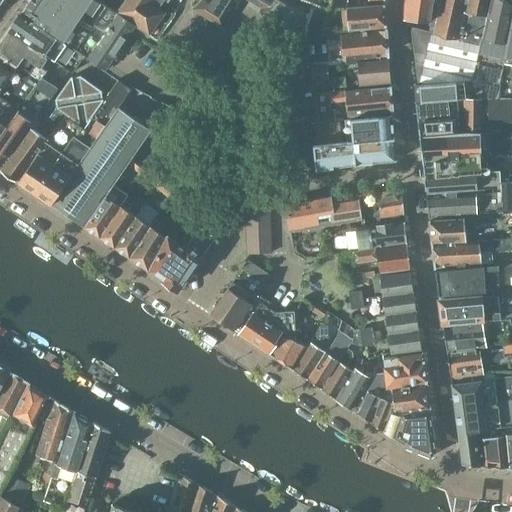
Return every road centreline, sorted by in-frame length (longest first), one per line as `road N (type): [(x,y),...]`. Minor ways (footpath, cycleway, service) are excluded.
road 1 (residential): [(0,344),(278,511)]
road 2 (residential): [(188,318),(234,246),(233,192),(412,172)]
road 3 (residential): [(449,474),(392,452),(188,318)]
road 4 (residential): [(449,474),(412,172)]
road 5 (residential): [(188,318),(0,189)]
road 6 (residential): [(412,172),(398,0)]
